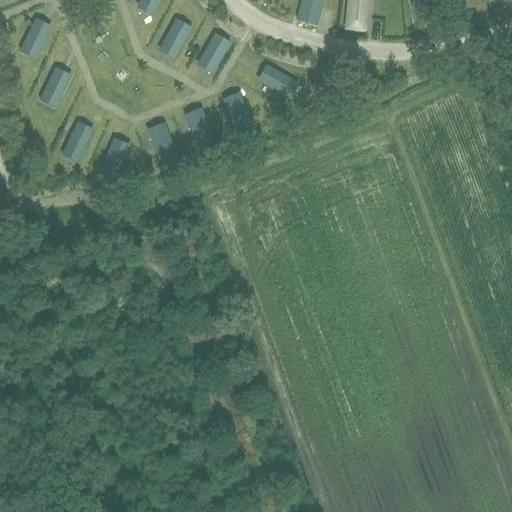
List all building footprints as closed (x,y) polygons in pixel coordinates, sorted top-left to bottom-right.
[(302,0),(297,21),(315,26),(321,0),(302,0)] [(349,0),(347,28),(364,30),(366,0),(349,0)] [(410,0),(415,24),(422,23),(423,26),(434,23),(431,11),(429,11),(426,0),(410,0)] [(171,33),(164,46),(170,49),(175,52),(183,38),(185,39),(191,28),(176,20),(169,32),(171,33)] [(25,41),(19,53),(35,60),(41,48),(39,47),(45,34),(40,32),(34,28),(27,42),(25,41)] [(210,47),(203,60),(209,63),(214,66),(221,53),(223,54),(230,43),(215,34),(208,46),(210,47)] [(272,72),(266,83),(279,91),(278,93),(289,99),(298,84),(286,78),(285,80),(272,72)] [(45,90),(39,102),(55,109),(61,97),(59,96),(65,83),(60,80),(54,77),(47,91),(45,90)] [(234,104),(228,107),(234,121),(232,122),(236,134),(252,128),(247,115),(245,116),(240,102),(234,104)] [(196,120),(190,123),(196,137),(194,138),(198,150),(214,143),(209,131),(207,132),(201,118),(196,120)] [(67,145),(61,156),(77,163),(83,151),(81,150),(87,137),(82,135),(76,132),(69,146),(67,145)] [(159,135),(152,137),(158,152),(156,152),(161,164),(177,158),(172,145),(169,146),(164,133),(159,135)] [(105,162),(100,174),(116,180),(121,167),(119,167),(124,153),(119,151),(113,148),(107,163),(105,162)]
